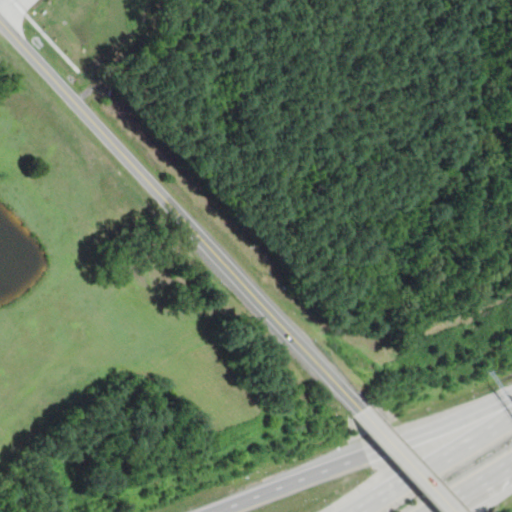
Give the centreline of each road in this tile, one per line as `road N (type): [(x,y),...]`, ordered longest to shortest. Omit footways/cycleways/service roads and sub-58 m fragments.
road 1 (tertiary): [(363,411),(0,19)]
road 2 (motorway): [(511,414),(355,511)]
road 3 (motorway): [(372,453),(211,511)]
road 4 (motorway): [(511,396),(372,453)]
road 5 (tertiary): [(459,511),(363,411)]
